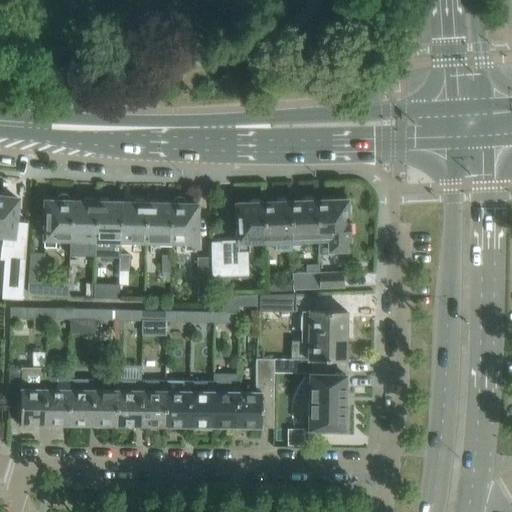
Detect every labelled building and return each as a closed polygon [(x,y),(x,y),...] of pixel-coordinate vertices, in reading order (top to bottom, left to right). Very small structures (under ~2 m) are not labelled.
[(9,193),(0,191),(0,236),(2,236),(0,256),(0,257),(5,259),(2,297),(23,298),(28,222),(14,220),(17,198),(8,196),(9,193)] [(69,240),(70,201),(69,201),(69,200),(69,198),(68,197),(68,196),(67,195),(66,194),(65,194),(63,193),(62,193),(61,194),(60,194),(58,195),(58,196),(57,197),(57,198),(56,199),(56,200),(57,201),(45,200),(43,245),(55,245),(55,240),(68,240),(69,240)] [(196,204),(184,204),(184,203),(184,201),(184,200),(183,199),(182,198),(181,197),(180,197),(179,196),(178,196),(176,197),(175,197),(174,198),(173,199),(172,200),(172,202),(172,203),(171,203),(170,242),(184,243),(184,249),(195,249),(196,204)] [(318,239),(317,199),(315,199),(312,196),(305,197),(302,200),(291,200),(292,240),(291,240),(291,244),(303,243),(303,240),(318,239)] [(69,240),(69,255),(95,255),(96,198),(85,198),(83,201),(70,201),(69,240)] [(96,198),(95,255),(118,256),(118,252),(119,252),(119,243),(120,243),(121,202),(109,201),(107,198),(96,198)] [(292,240),(291,200),(288,200),(286,198),(279,198),(276,201),(263,201),(265,241),(265,245),(276,244),(276,241),(291,240),(292,240)] [(347,198),(317,199),(318,239),(319,250),(319,254),(333,253),(333,250),(346,249),(346,237),(351,237),(350,218),(347,218),(347,214),(350,211),(350,204),(347,201),(347,198)] [(144,241),(146,199),(135,199),(133,202),(121,202),(120,243),(129,243),(129,241),(144,241)] [(170,242),(171,203),(159,203),(157,199),(146,199),(144,241),(159,242),(159,244),(170,244),(170,242)] [(265,241),(263,201),(262,201),(259,199),(251,199),(249,202),(236,202),(237,239),(221,239),(221,242),(222,264),(239,263),(239,250),(250,250),(250,242),(265,241)] [(31,251),(28,283),(43,284),(46,252),(31,251)] [(128,253),(119,252),(118,252),(118,256),(118,270),(128,270),(128,253)] [(171,254),(162,253),(162,271),(171,271),(171,254)] [(325,255),(326,268),(348,268),(348,255),(325,255)] [(212,267),(213,267),(212,256),(197,256),(198,303),(213,302),(212,284),(212,267)] [(320,288),(320,272),(293,274),(293,283),(294,283),(294,289),(320,288)] [(343,272),(320,272),(320,288),(344,287),(343,272)] [(120,283),(94,282),(94,297),(120,298),(120,283)] [(296,311),(296,295),(296,292),(294,292),(266,293),(260,293),(259,305),(259,310),(296,311)] [(225,294),(225,310),(239,310),(239,305),(259,305),(260,293),(225,294)] [(34,306),(34,317),(46,318),(46,306),(34,306)] [(46,306),(46,318),(58,318),(58,307),(46,306)] [(82,307),(82,318),(94,319),(94,308),(82,307)] [(94,308),(94,319),(106,319),(106,308),(94,308)] [(130,308),(130,320),(142,320),(142,309),(130,308)] [(142,320),(142,323),(156,323),(156,309),(142,309),(142,320)] [(178,309),(178,321),(190,321),(190,310),(178,309)] [(190,310),(190,321),(202,321),(202,310),(190,310)] [(225,310),(225,322),(239,322),(239,310),(225,310)] [(347,310),(314,310),(302,310),(301,339),(292,339),(291,358),(309,359),(309,358),(346,359),(347,310)] [(255,390),(237,390),(237,425),(261,426),(261,417),(267,417),(267,414),(272,414),(272,426),(273,426),(273,358),(256,358),(255,390)] [(344,429),(346,359),(309,358),(309,359),(308,428),(344,429)] [(45,388),(45,375),(45,366),(22,367),(9,367),(8,418),(19,419),(19,423),(45,423),(45,388)] [(237,373),(214,373),(214,380),(213,425),(237,425),(237,390),(237,373)] [(69,424),(69,388),(57,388),(57,376),(45,375),(45,388),(45,423),(69,424)] [(69,388),(69,424),(93,424),(93,388),(93,379),(69,379),(69,388)] [(141,424),(141,379),(117,379),(117,388),(117,424),(141,424)] [(141,424),(165,425),(165,379),(141,379),(141,424)] [(165,379),(165,425),(189,425),(189,379),(165,379)] [(189,379),(189,425),(213,425),(214,380),(189,379)] [(117,424),(117,388),(93,388),(93,424),(117,424)] [(287,428),(287,444),(303,445),(303,429),(287,428)]
